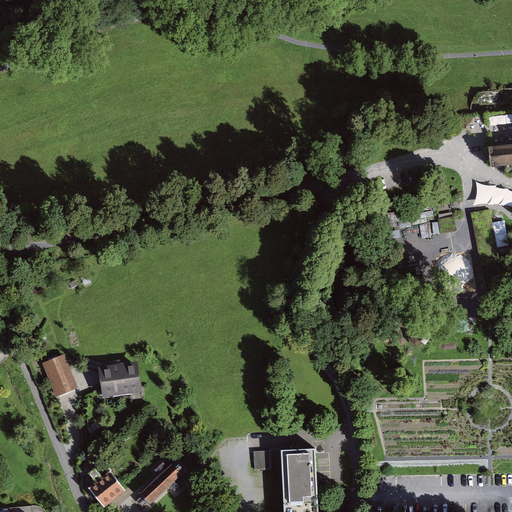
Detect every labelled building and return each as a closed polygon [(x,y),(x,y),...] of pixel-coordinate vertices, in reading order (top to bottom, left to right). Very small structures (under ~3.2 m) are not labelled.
[(511,111),(491,113),(491,121),(511,119),(511,111)] [(511,142),(489,145),(491,169),(507,167),(508,170),(510,173),(511,170),(511,142)] [(493,192),(494,207),(508,207),(507,191),(493,192)] [(499,247),(510,246),(506,213),(475,216),(481,264),(501,262),(499,247)] [(440,218),(443,232),(459,229),(456,215),(440,218)] [(78,388),(64,354),(43,363),(57,396),(78,388)] [(137,362),(100,368),(104,398),(142,392),(137,362)] [(319,511),(316,450),(281,452),(283,511),(319,511)] [(272,471),(271,452),(255,453),(256,472),(272,471)] [(167,468),(164,464),(157,470),(161,474),(140,493),(151,505),(173,484),(179,489),(184,485),(179,479),(184,475),(173,463),(167,468)] [(95,483),(91,487),(104,505),(125,490),(111,471),(102,477),(93,465),(86,470),(95,483)]
